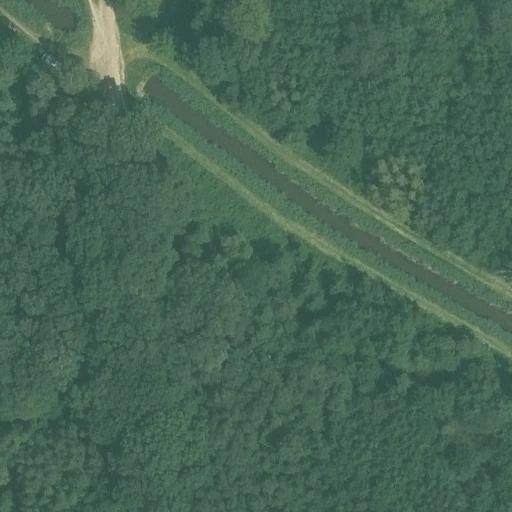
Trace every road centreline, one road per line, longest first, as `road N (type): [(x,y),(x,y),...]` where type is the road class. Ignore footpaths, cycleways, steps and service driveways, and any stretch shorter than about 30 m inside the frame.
road 1 (track): [(110,80),(236,188),(511,359)]
road 2 (track): [(150,511),(110,80)]
